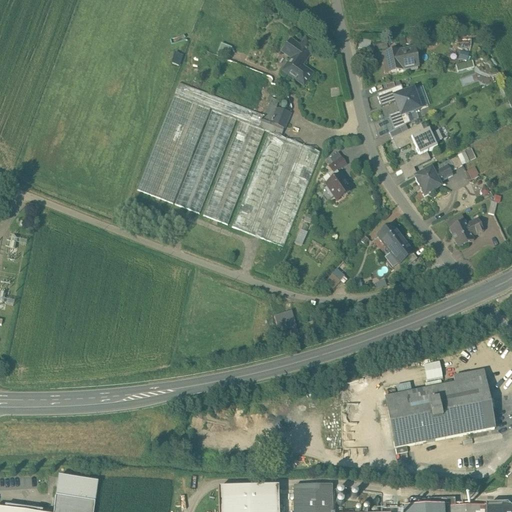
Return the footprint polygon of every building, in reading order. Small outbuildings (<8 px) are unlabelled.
[(320,41),(310,34),(307,38),(316,45),(320,41)] [(306,40),(300,49),(291,42),(283,53),(283,54),(284,53),(294,60),(285,73),(283,72),(303,87),(311,75),(301,68),(315,47),(306,40)] [(385,42),(372,44),(374,51),(387,49),(385,42)] [(231,49),(220,45),(217,55),(220,56),(228,59),(231,49)] [(175,55),(161,49),(157,61),(170,67),(172,62),(175,55)] [(411,50),(399,52),(403,71),(418,67),(417,63),(414,64),(411,50)] [(184,54),(176,51),(175,55),(172,62),(180,65),(184,54)] [(399,52),(382,56),(384,66),(388,66),(390,73),(403,71),(399,52)] [(476,62),(459,64),(460,71),(477,69),(476,62)] [(211,110),(236,120),(239,121),(265,131),(268,133),(281,137),(284,129),(262,120),(263,117),(179,84),(174,96),(210,110),(211,110)] [(401,86),(376,96),(380,107),(395,102),(393,98),(404,94),(401,86)] [(404,94),(393,98),(395,102),(399,113),(400,117),(407,115),(419,110),(412,91),(404,94)] [(210,110),(174,96),(137,191),(174,205),(210,110)] [(236,120),(211,110),(175,206),(200,216),(236,120)] [(410,123),(407,115),(400,117),(399,113),(388,117),(393,131),(410,123)] [(265,131),(239,121),(203,217),(228,226),(265,131)] [(421,125),(394,138),(395,139),(400,149),(413,143),(411,139),(424,133),(421,125)] [(424,133),(411,139),(413,143),(419,155),(419,156),(426,153),(437,148),(435,144),(430,135),(428,130),(424,133)] [(437,132),(430,135),(435,144),(440,141),(441,140),(441,141),(442,140),(441,139),(438,133),(439,133),(438,131),(437,132)] [(281,137),(268,133),(231,228),(234,229),(246,233),(283,248),(290,232),(320,153),(296,144),(296,143),(288,140),(281,137)] [(460,154),(463,164),(477,159),(474,149),(460,154)] [(338,153),(329,159),(332,163),(341,157),(338,153)] [(426,153),(419,156),(419,155),(409,160),(411,163),(413,168),(430,160),(426,153)] [(457,156),(450,160),(455,169),(462,166),(457,156)] [(333,164),(328,167),(332,172),(333,174),(337,170),(346,164),(341,158),(333,164)] [(450,160),(438,166),(440,170),(447,166),(450,172),(455,169),(450,160)] [(416,175),(413,168),(411,163),(400,168),(405,179),(416,175)] [(440,170),(433,174),(439,184),(452,175),(450,172),(447,166),(440,170)] [(468,171),(472,180),(481,176),(477,167),(468,171)] [(431,169),(415,178),(424,195),(440,187),(439,184),(433,174),(431,169)] [(332,172),(322,179),(326,185),(340,175),(337,170),(333,174),(332,172)] [(326,185),(337,201),(350,192),(347,187),(349,186),(341,174),(340,175),(326,185)] [(503,205),(496,203),(492,217),(499,219),(503,205)] [(483,231),(477,219),(466,224),(472,237),(483,231)] [(464,222),(449,229),(458,248),(473,241),(472,237),(466,224),(464,222)] [(390,252),(404,242),(391,225),(377,235),(390,252)] [(301,228),(296,243),(304,246),(309,231),(301,228)] [(404,242),(390,252),(399,264),(406,259),(413,254),(404,242)] [(417,259),(413,254),(406,259),(409,264),(417,259)] [(340,281),(332,274),(325,282),(333,289),(340,281)] [(277,333),(295,327),(289,310),(272,316),(277,333)] [(422,364),(423,380),(439,379),(438,363),(422,364)] [(454,386),(484,380),(482,372),(452,378),(454,386)] [(444,388),(385,400),(395,449),(406,447),(493,430),(484,380),(454,386),(452,386),(444,388)] [(93,511),(97,483),(58,478),(55,503),(53,511),(93,511)] [(332,511),(332,487),(293,487),(292,511),(332,511)] [(278,511),(278,488),(218,490),(218,511),(278,511)]
